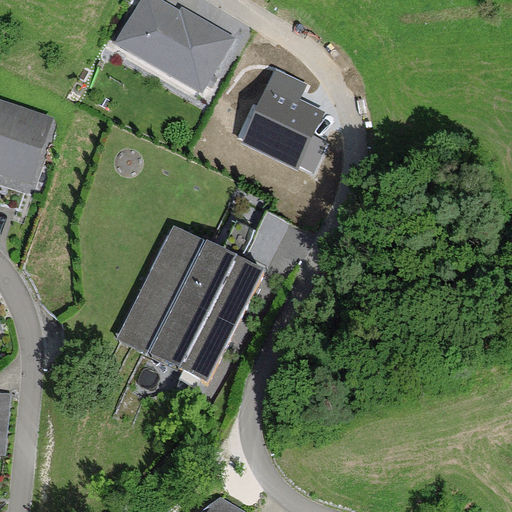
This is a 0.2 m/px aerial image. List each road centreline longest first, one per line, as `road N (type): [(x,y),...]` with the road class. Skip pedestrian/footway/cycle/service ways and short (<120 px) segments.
road 1 (residential): [(310,511),(260,471),(249,421),(276,335),(326,239),(350,142),(337,93),(317,65),(226,0)]
road 2 (residential): [(19,511),(34,379),(29,332),(0,269)]
